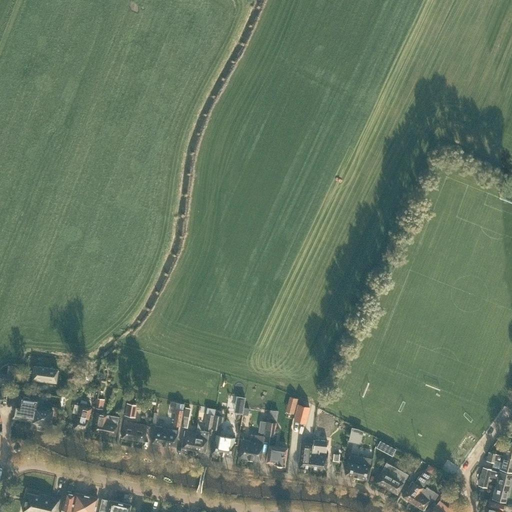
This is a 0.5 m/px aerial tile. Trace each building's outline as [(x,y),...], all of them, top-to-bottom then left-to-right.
[(8,365),(7,375),(0,374),(0,375),(0,380),(12,382),(13,376),(14,366),(8,365)] [(34,366),(32,380),(56,383),(58,369),(34,366)] [(86,385),(91,376),(86,373),(80,381),(86,385)] [(52,409),(41,407),(42,399),(37,398),(37,395),(27,393),(26,396),(19,395),(18,396),(19,396),(17,405),(16,404),(14,417),(33,420),(32,422),(42,423),(42,425),(48,426),(48,424),(50,425),(52,409)] [(245,398),(237,396),(234,412),(242,413),(245,398)] [(86,431),(89,415),(91,408),(86,407),(88,400),(81,398),(74,428),(86,431)] [(104,399),(97,398),(95,408),(102,409),(104,399)] [(137,405),(127,403),(125,415),(135,417),(137,405)] [(294,420),(305,422),(309,407),(298,404),(294,420)] [(170,415),(175,416),(173,425),(180,426),(183,410),(176,409),(174,408),(172,408),(170,415)] [(92,432),(104,434),(106,423),(105,423),(107,416),(107,415),(96,412),(92,432)] [(214,415),(207,414),(205,427),(212,429),(214,415)] [(214,415),(212,429),(219,430),(221,416),(214,415)] [(106,423),(104,434),(116,436),(119,418),(107,416),(105,423),(106,423)] [(147,425),(126,422),(127,420),(124,419),(121,437),(144,441),(147,425)] [(271,435),(269,445),(266,461),(275,463),(275,464),(276,464),(277,466),(281,466),(282,465),(284,465),(287,448),(275,446),(276,435),(274,435),(276,423),(267,422),(265,434),(271,435)] [(178,430),(166,428),(154,426),(151,442),(163,445),(175,447),(178,430)] [(351,427),(349,439),(356,440),(358,429),(351,427)] [(196,432),(195,432),(194,437),(195,437),(193,450),(206,452),(209,432),(197,429),(196,432)] [(181,448),(193,450),(195,437),(194,437),(195,432),(184,431),(181,448)] [(234,445),(235,438),(216,434),(215,441),(213,441),(211,453),(233,457),(235,445),(234,445)] [(251,434),(250,440),(242,439),(239,457),(260,460),(263,443),(264,437),(251,434)] [(376,447),(383,451),(387,444),(380,440),(376,447)] [(511,442),(506,441),(503,455),(511,457),(511,442)] [(298,468),(310,469),(312,450),(313,444),(301,442),(300,449),(298,468)] [(312,450),(310,469),(326,470),(328,452),(312,450)] [(511,457),(503,455),(489,452),(486,461),(493,462),(494,460),(501,462),(500,469),(511,471),(511,457)] [(350,454),(348,462),(348,461),(345,474),(367,479),(370,467),(372,459),(350,454)] [(401,470),(392,466),(386,462),(375,482),(397,494),(408,474),(401,470)] [(431,475),(435,468),(429,465),(425,471),(431,475)] [(497,478),(492,498),(505,502),(511,474),(499,471),(499,472),(491,470),(491,469),(483,467),(478,485),(486,487),(489,476),(497,478)] [(402,496),(413,503),(422,487),(427,480),(417,474),(412,481),(402,496)] [(422,487),(413,503),(423,510),(430,498),(434,501),(438,494),(434,492),(426,487),(425,489),(422,487)] [(66,492),(61,509),(60,511),(70,511),(75,494),(72,493),(72,492),(67,491),(66,492)] [(56,511),(60,499),(45,495),(39,494),(39,496),(27,493),(22,511),(56,511)] [(75,493),(75,494),(70,511),(94,511),(98,498),(84,495),(75,493)] [(128,511),(130,505),(110,501),(110,500),(102,499),(98,511),(128,511)] [(433,503),(426,511),(443,511),(447,507),(440,501),(436,505),(433,503)] [(486,508),(485,511),(502,511),(503,511),(502,511),(504,505),(489,501),(487,508),(486,508)]
